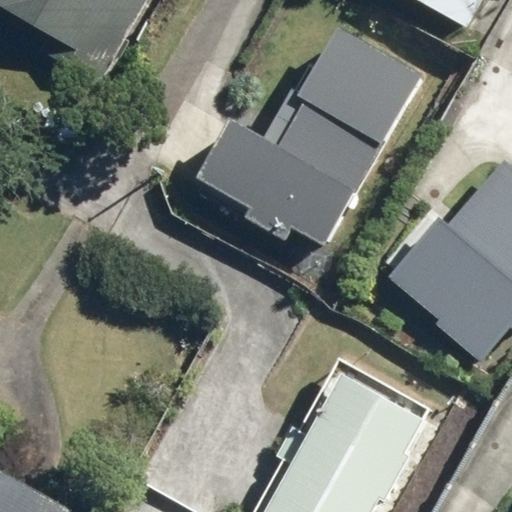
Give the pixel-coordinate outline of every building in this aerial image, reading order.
[(0,0),(0,11),(110,76),(154,0),(0,0)] [(494,0),(406,0),(473,38),(494,0)] [(286,149),(240,123),(203,189),(253,218),(249,226),(293,251),(301,238),(333,256),(433,80),(351,33),(286,149)] [(511,118),(505,113),(372,282),(472,360),(511,308),(511,118)] [(395,511),(421,466),(414,462),(438,418),(349,367),(267,511),(395,511)] [(0,511),(72,511),(0,471),(0,511)]
